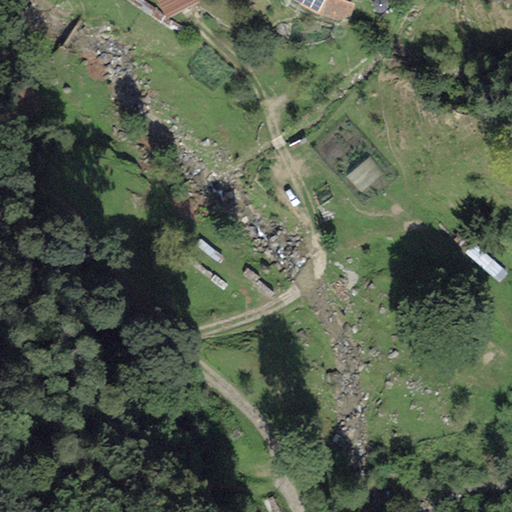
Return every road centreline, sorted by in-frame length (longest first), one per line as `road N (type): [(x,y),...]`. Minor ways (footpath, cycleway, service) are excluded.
road 1 (track): [(0,160),(54,198),(124,291),(255,419),(299,511)]
road 2 (track): [(170,340),(267,309),(307,280),(317,257),(308,204),(250,75),(228,53)]
road 3 (track): [(219,511),(204,474),(232,488),(284,483)]
